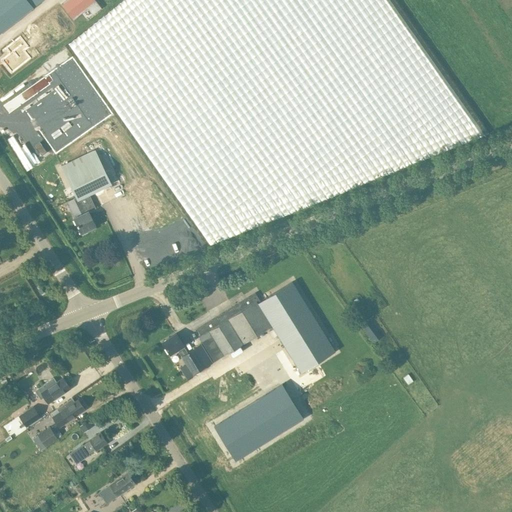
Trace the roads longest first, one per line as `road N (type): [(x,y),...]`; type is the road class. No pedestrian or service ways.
road 1 (tertiary): [(85,314),(511,138)]
road 2 (unclassified): [(214,511),(85,314)]
road 3 (unclassified): [(85,314),(0,178)]
